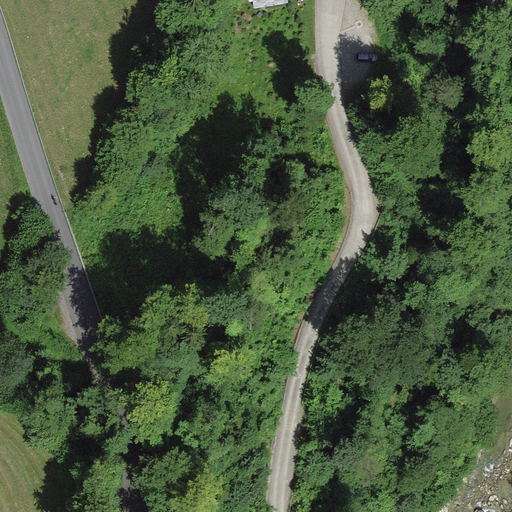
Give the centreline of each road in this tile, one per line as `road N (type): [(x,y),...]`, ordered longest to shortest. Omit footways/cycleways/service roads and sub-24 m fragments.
road 1 (track): [(276,511),(303,352),(362,226),(364,195),(332,103),(329,0)]
road 2 (tertiary): [(139,511),(123,416),(0,49)]
